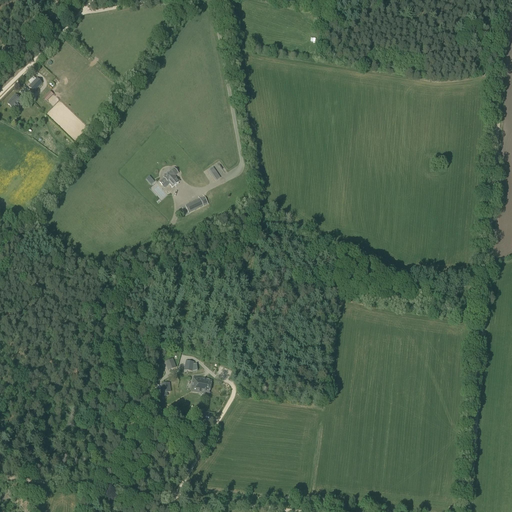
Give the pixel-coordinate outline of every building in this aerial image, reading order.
[(37,78),(28,87),(34,93),(42,84),(37,78)] [(46,102),(53,95),(50,92),(43,99),(46,102)] [(17,112),(21,108),(18,105),(21,101),(15,95),(10,100),(11,100),(7,104),(12,110),(14,109),(17,112)] [(167,174),(168,175),(159,183),(164,189),(169,184),(173,188),(180,182),(175,176),(178,174),(174,168),(167,174)] [(215,182),(220,178),(213,168),(208,171),(215,182)] [(154,182),(149,177),(146,180),(151,185),(154,182)] [(189,214),(208,204),(204,197),(185,206),(189,214)] [(168,371),(176,368),(173,359),(164,362),(168,371)] [(193,372),(194,363),(186,361),(184,371),(193,372)] [(206,380),(194,378),(191,392),(206,394),(207,393),(209,393),(211,382),(208,382),(208,381),(206,380)] [(162,393),(171,392),(170,383),(161,384),(162,393)]
